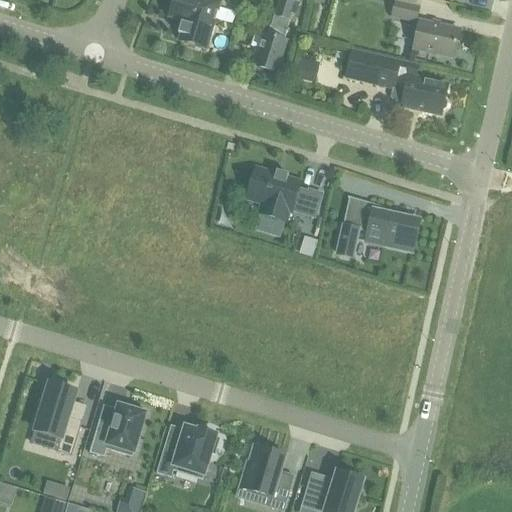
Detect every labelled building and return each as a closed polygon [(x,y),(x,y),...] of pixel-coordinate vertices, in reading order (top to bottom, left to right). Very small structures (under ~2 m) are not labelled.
[(195,0),(174,0),(169,21),(184,26),(183,28),(180,27),(177,37),(180,38),(178,45),(205,53),(219,7),(195,0)] [(270,28),(267,37),(263,36),(254,67),(277,74),(287,43),(283,42),(286,33),(285,32),(291,14),(296,16),(299,6),(280,0),(271,28),(270,28)] [(395,4),(392,17),(415,23),(418,9),(395,4)] [(419,23),(413,51),(453,59),(459,32),(419,23)] [(417,68),(368,56),(348,52),(342,78),(405,93),(402,107),(441,116),(441,112),(446,109),(447,104),(444,100),(447,87),(415,79),(417,68)] [(322,65),(303,61),(299,80),(318,84),(322,65)] [(256,171),(247,199),(263,204),(260,215),(285,223),(288,212),(291,213),(291,212),(315,220),(322,195),(309,191),(308,193),(298,190),(300,184),(287,180),(288,176),(277,172),(275,177),(256,171)] [(348,199),(364,204),(359,227),(369,229),(368,238),(385,242),(384,246),(392,248),(412,253),(419,223),(391,217),(392,212),(393,211),(348,198),(348,199)] [(337,255),(353,258),(359,231),(343,227),(337,255)] [(305,238),(300,254),(312,258),(317,242),(305,238)] [(69,419),(76,394),(71,392),(72,389),(55,383),(54,387),(49,386),(35,432),(61,440),(57,453),(72,458),(82,423),(69,419)] [(99,422),(90,454),(105,459),(107,451),(132,458),(147,411),(131,406),(130,410),(119,407),(113,426),(99,422)] [(179,448),(166,444),(157,475),(171,479),(173,472),(203,481),(211,454),(215,455),(219,440),(216,439),(216,437),(199,431),(198,433),(185,429),(179,448)] [(254,448),(249,464),(247,464),(240,489),(271,499),(268,508),(280,511),(283,511),(293,478),(280,474),(285,458),(254,448)] [(310,511),(354,511),(363,481),(337,473),(331,491),(308,484),(301,509),(310,511)] [(61,487),(57,500),(66,503),(70,490),(61,487)] [(64,511),(67,506),(45,499),(40,511),(64,511)] [(140,511),(142,506),(126,501),(121,499),(116,511),(140,511)]
